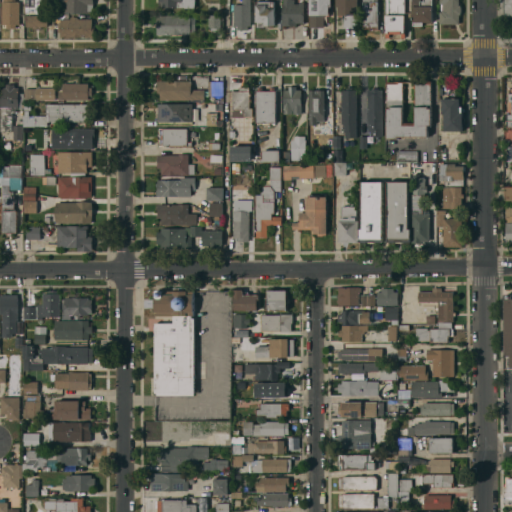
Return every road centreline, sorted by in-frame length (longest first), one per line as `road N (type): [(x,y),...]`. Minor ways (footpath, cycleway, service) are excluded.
road 1 (tertiary): [(0,269),(511,265)]
road 2 (residential): [(481,0),(484,511)]
road 3 (residential): [(511,57),(0,60)]
road 4 (residential): [(122,0),(123,511)]
road 5 (residential): [(315,268),(314,511)]
